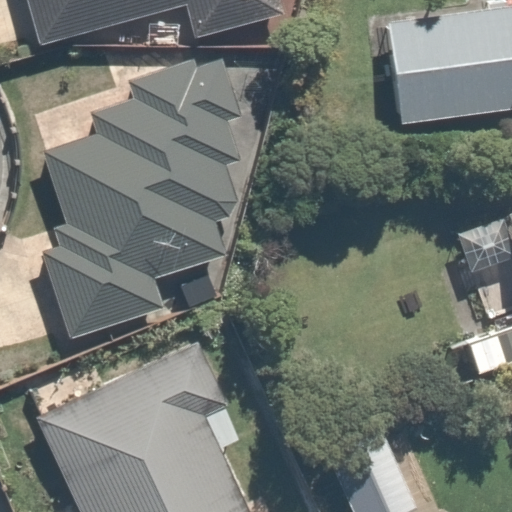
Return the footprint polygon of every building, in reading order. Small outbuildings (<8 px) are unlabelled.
[(12,0),(24,41),(165,0),(175,0),(183,27),(266,3),(264,0),(12,0)] [(511,0),(418,0),(373,7),(389,110),(511,92),(511,0)] [(222,103),(202,49),(117,80),(122,94),(78,110),(84,125),(34,143),(65,229),(30,242),(62,332),(151,299),(139,267),(213,240),(200,205),(222,197),(208,159),(228,152),(211,107),(222,103)] [(511,199),(497,203),(511,256),(511,199)] [(511,351),(511,313),(459,332),(471,365),(511,351)] [(101,370),(27,404),(76,511),(246,511),(216,445),(235,436),(181,317),(95,356),(101,370)] [(511,414),(511,364),(493,371),(508,416),(511,414)] [(373,411),(314,431),(341,511),(377,511),(404,503),(373,411)]
